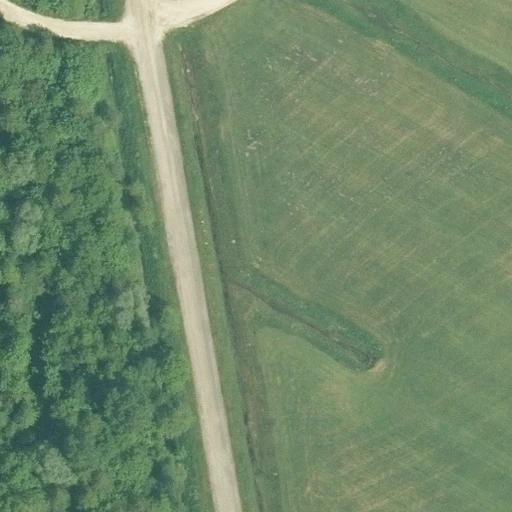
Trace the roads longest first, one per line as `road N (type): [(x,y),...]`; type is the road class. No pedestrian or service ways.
road 1 (track): [(222,511),(134,0)]
road 2 (unknown): [(0,6),(76,30),(140,33),(207,0)]
